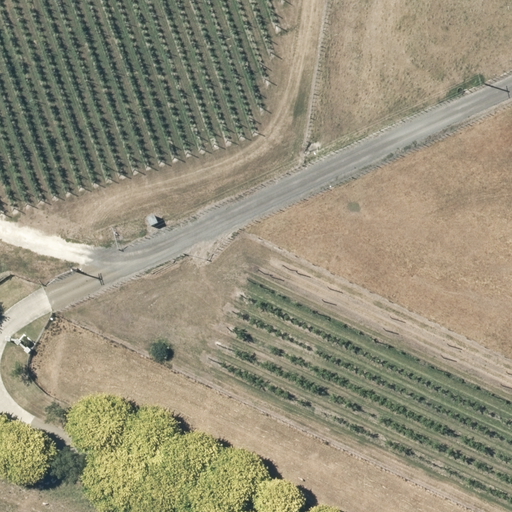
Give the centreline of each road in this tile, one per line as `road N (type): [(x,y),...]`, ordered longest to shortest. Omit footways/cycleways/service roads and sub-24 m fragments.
road 1 (unknown): [(511,82),(117,257)]
road 2 (unknown): [(0,381),(40,418),(238,511)]
road 3 (unknown): [(117,257),(20,313),(0,343)]
road 4 (unknown): [(117,257),(0,218)]
